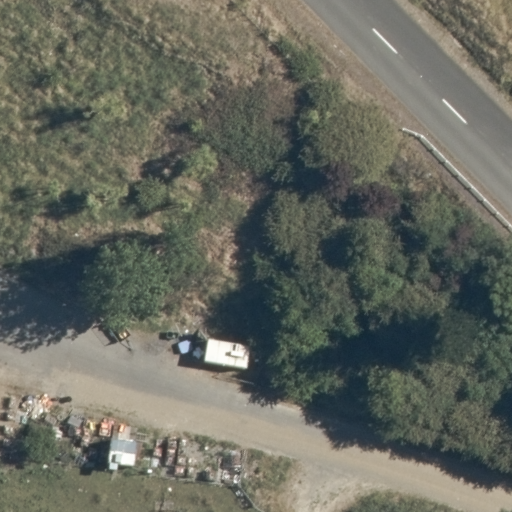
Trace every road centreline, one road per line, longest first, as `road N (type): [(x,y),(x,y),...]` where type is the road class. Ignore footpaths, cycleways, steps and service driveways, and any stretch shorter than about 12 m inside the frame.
road 1 (unclassified): [(322,0),(511,202)]
road 2 (track): [(0,481),(77,490),(142,511)]
